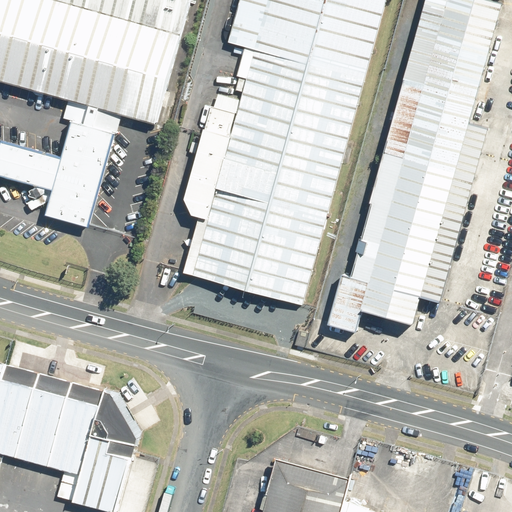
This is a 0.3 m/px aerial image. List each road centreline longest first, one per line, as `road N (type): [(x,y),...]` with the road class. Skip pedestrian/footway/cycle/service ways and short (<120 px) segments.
road 1 (secondary): [(511,441),(225,364)]
road 2 (secondary): [(225,364),(0,294)]
road 3 (unknown): [(0,204),(104,242),(135,132)]
road 4 (residential): [(184,511),(225,364)]
